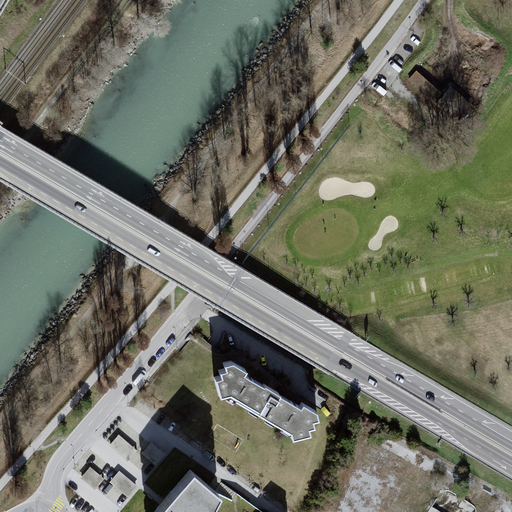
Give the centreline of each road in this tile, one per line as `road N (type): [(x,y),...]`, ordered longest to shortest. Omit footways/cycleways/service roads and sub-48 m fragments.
road 1 (secondary): [(0,161),(508,462)]
road 2 (secondary): [(482,428),(0,140)]
road 3 (unclassified): [(426,0),(191,303)]
road 4 (residential): [(191,303),(59,460),(42,509)]
road 5 (track): [(130,0),(0,171)]
